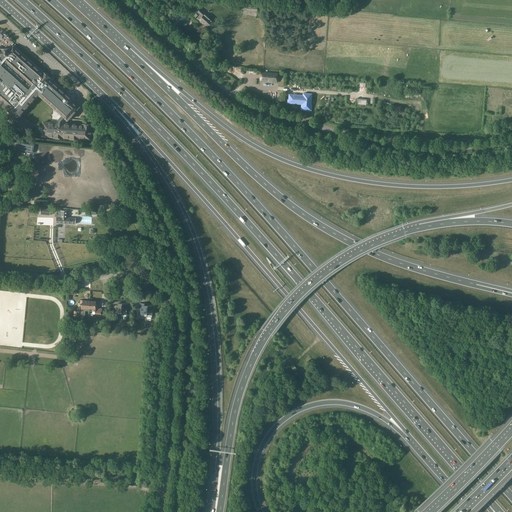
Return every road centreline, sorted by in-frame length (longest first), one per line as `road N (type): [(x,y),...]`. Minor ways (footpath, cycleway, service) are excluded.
road 1 (motorway): [(511,497),(192,132),(51,0)]
road 2 (motorway): [(22,0),(183,156),(482,497)]
road 3 (motorway): [(511,224),(404,231),(309,284),(250,367),(219,511)]
road 4 (motorway): [(114,104),(408,437)]
road 5 (motorway): [(114,104),(170,182),(208,275),(221,409),(214,511)]
road 6 (motorway): [(476,284),(389,259),(301,212),(123,47)]
road 7 (unclassified): [(122,0),(234,97),(274,115),(401,145),(511,139)]
road 8 (motorway): [(511,179),(428,187),(286,162),(227,128),(123,47)]
road 9 (unclassified): [(162,511),(177,318),(171,298),(144,275),(0,272)]
road 10 (motorway): [(262,511),(255,483),(260,453),(299,410),(353,405),(408,437)]
road 11 (motorway): [(2,0),(114,104)]
